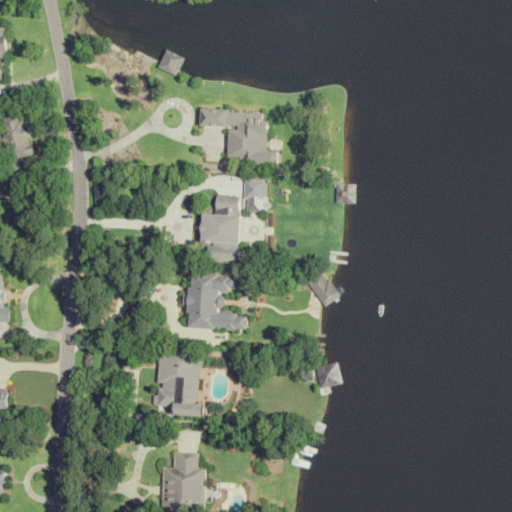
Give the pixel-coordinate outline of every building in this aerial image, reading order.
[(23,169),(20,156),(32,154),(24,110),(0,113),(0,136),(6,172),(23,169)] [(337,204),(357,204),(357,183),(337,183),(337,204)] [(202,242),(209,242),(208,259),(239,260),(241,196),(217,195),(216,215),(203,214),(202,242)] [(307,282),(325,307),(339,296),(321,272),(307,282)] [(188,328),(247,331),(248,314),(223,313),(224,292),(235,293),(236,275),(190,273),(188,328)] [(202,354),(160,351),(156,406),(175,408),(174,416),(204,418),(205,403),(198,403),(202,354)] [(341,386),(338,364),(317,366),(319,388),(341,386)] [(206,469),(199,469),(200,453),(175,453),(174,469),(163,469),(163,511),(205,511),(204,511),(215,511),(205,511),(206,469)]
